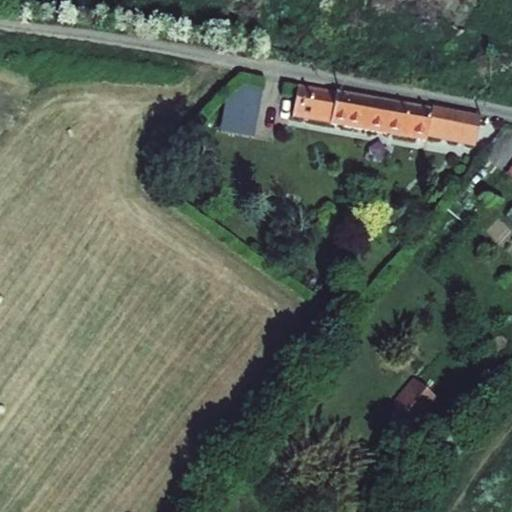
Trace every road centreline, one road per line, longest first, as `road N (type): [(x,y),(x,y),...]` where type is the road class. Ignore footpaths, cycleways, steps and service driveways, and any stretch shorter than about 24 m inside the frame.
road 1 (unclassified): [(128,45),(511,115)]
road 2 (track): [(0,32),(128,45)]
